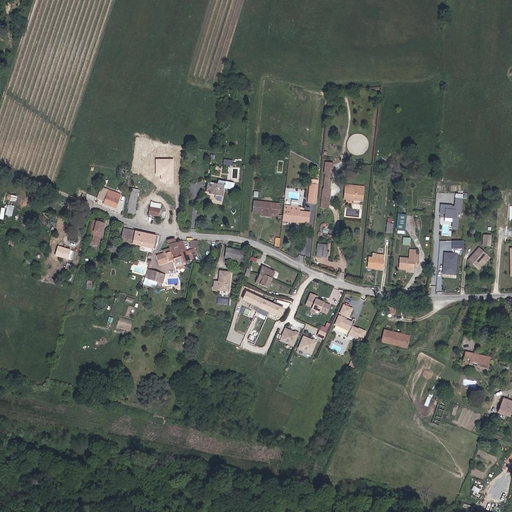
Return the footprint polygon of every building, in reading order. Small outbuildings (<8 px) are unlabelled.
[(174,159),(156,159),(156,176),(161,176),(161,183),(174,183),(174,159)] [(220,182),(208,180),(206,189),(210,190),(210,193),(218,195),(217,200),(223,202),(228,180),(220,179),(220,182)] [(99,197),(107,200),(119,205),(123,193),(104,185),(99,197)] [(138,189),(132,188),(128,213),(134,214),(138,189)] [(351,188),(351,201),(364,201),(364,188),(351,188)] [(453,228),(459,228),(459,218),(458,217),(458,212),(462,212),(462,198),(455,198),(455,206),(453,206),(441,205),(441,214),(446,214),(446,218),(454,218),(453,228)] [(254,200),(253,204),(262,205),(262,209),(261,213),(279,215),(281,204),(254,200)] [(149,214),(159,216),(160,208),(151,206),(149,214)] [(287,207),(287,212),(286,221),(286,223),(300,224),(311,224),(312,213),(302,213),(302,207),(287,207)] [(403,214),(402,223),(398,223),(398,228),(407,229),(407,214),(403,214)] [(98,245),(103,227),(100,226),(101,222),(95,220),(91,233),(96,235),(94,243),(98,245)] [(127,243),(145,249),(153,251),(158,236),(145,232),(131,228),(126,227),(121,246),(124,247),(126,243),(127,243)] [(169,260),(172,260),(175,266),(177,266),(178,271),(184,270),(183,264),(190,262),(194,260),(191,249),(186,250),(184,240),(176,242),(168,245),(169,248),(165,249),(164,247),(162,248),(163,253),(156,255),(159,264),(169,262),(169,260)] [(466,248),(466,240),(456,241),(456,249),(466,248)] [(68,259),(70,249),(57,245),(54,255),(68,259)] [(317,256),(328,257),(328,246),(318,245),(317,256)] [(245,251),(228,248),(226,260),(243,263),(245,251)] [(478,252),(477,254),(471,261),(476,266),(480,268),(490,256),(487,254),(481,249),(478,252)] [(406,269),(407,269),(414,270),(415,265),(419,266),(419,260),(415,260),(415,251),(411,250),(410,260),(400,259),(399,269),(406,269)] [(459,270),(460,254),(447,254),(447,274),(454,274),(454,270),(459,270)] [(385,260),(369,255),(367,261),(370,262),(369,267),(382,271),(385,260)] [(276,273),(263,266),(260,276),(257,283),(269,289),(276,273)] [(213,289),(223,291),(223,289),(230,290),(233,273),(223,271),(220,282),(215,281),(213,289)] [(159,288),(160,287),(163,276),(153,273),(150,272),(146,283),(146,285),(145,288),(158,292),(159,288)] [(53,285),(40,281),(38,289),(50,294),(53,285)] [(246,302),(262,309),(265,301),(250,294),(246,302)] [(324,304),(317,301),(319,297),(312,294),(306,305),(312,308),(313,307),(320,311),(321,312),(327,315),(331,307),(324,303),(324,304)] [(285,310),(265,301),(262,309),(263,309),(261,314),(268,317),(270,313),(280,318),(285,310)] [(350,315),(354,307),(346,303),(343,311),(350,315)] [(354,320),(341,313),(337,322),(352,329),(350,332),(362,338),(366,330),(352,323),(354,320)] [(291,345),(298,332),(294,331),(293,332),(292,332),(291,331),(284,327),(278,339),(291,345)] [(322,340),(325,334),(319,331),(316,337),(322,340)] [(408,348),(410,337),(384,331),(382,342),(388,344),(397,345),(406,347),(408,348)] [(309,354),(316,341),(312,339),(311,341),(310,341),(309,339),(302,336),(296,348),(309,354)] [(464,352),(462,362),(468,363),(489,368),(491,358),(464,352)] [(511,411),(511,403),(508,400),(509,398),(507,397),(505,399),(497,412),(508,418),(511,412),(511,411)]
